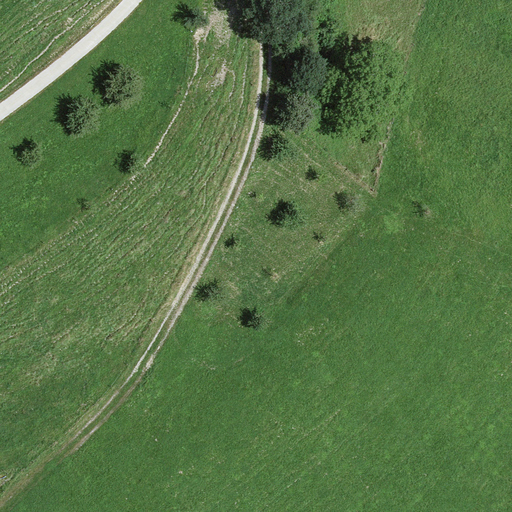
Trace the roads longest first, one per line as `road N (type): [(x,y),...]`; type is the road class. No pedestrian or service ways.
road 1 (track): [(12,511),(120,406),(155,359),(241,198),(267,121),(274,0)]
road 2 (track): [(0,118),(138,0)]
